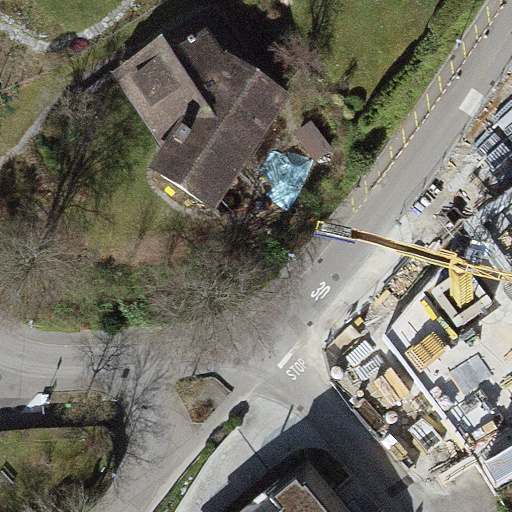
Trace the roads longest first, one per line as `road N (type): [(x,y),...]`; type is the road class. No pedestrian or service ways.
road 1 (residential): [(251,356),(511,21)]
road 2 (residential): [(0,367),(251,356)]
road 3 (residential): [(251,356),(294,373),(418,511)]
road 4 (residential): [(119,511),(251,356)]
